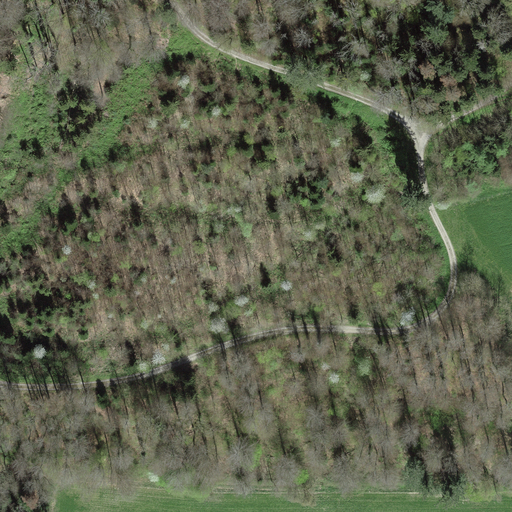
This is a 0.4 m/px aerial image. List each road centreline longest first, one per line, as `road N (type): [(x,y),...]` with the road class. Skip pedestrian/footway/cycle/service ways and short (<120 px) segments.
road 1 (track): [(422,133),(421,172),(454,281),(439,311),(419,325),(266,335),(100,386),(0,381)]
road 2 (track): [(422,133),(372,101),(226,52),(170,0)]
